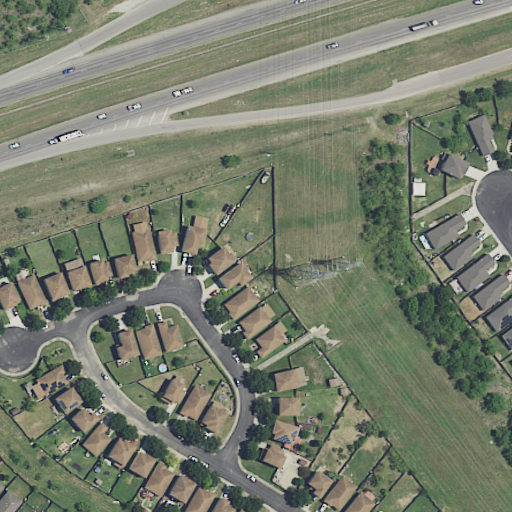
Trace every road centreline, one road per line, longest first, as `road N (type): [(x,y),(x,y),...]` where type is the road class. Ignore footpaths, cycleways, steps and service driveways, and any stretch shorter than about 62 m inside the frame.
road 1 (motorway): [(0,152),(509,0)]
road 2 (motorway): [(0,156),(420,86)]
road 3 (motorway): [(318,0),(0,96)]
road 4 (residential): [(72,319),(111,395),(294,511)]
road 5 (residential): [(179,290),(247,391),(244,423),(222,466)]
road 6 (motorway): [(165,0),(0,84)]
road 7 (residential): [(179,290),(104,308),(13,345)]
